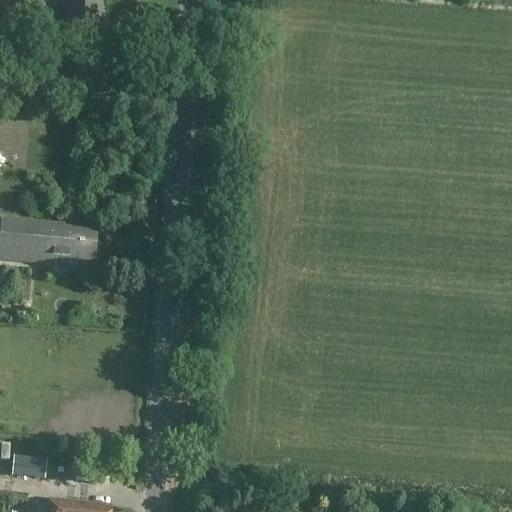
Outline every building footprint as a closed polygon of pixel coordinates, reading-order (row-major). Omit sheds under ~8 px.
[(67,0),(66,23),(99,25),(100,0),(67,0)] [(0,236),(0,261),(49,266),(49,264),(92,268),(95,233),(61,229),(61,227),(2,221),(0,236)] [(0,458),(0,469),(10,470),(10,458),(0,458)] [(16,459),(14,483),(46,485),(48,461),(16,459)] [(46,511),(110,511),(111,508),(48,502),(46,511)]
